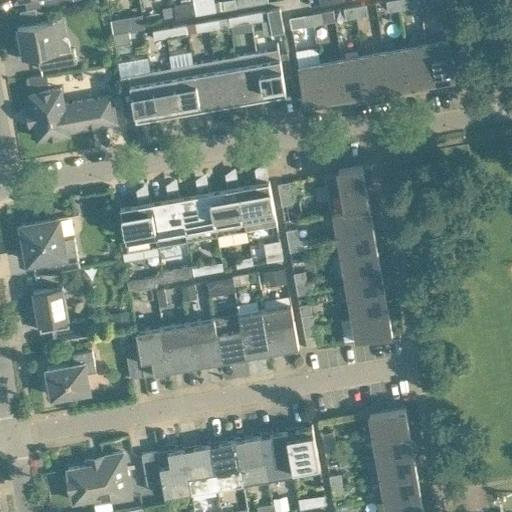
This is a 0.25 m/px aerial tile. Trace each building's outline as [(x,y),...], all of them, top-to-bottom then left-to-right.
[(196,13),(195,4),(193,0),(191,0),(174,3),(176,17),(196,13)] [(216,10),(214,0),(193,0),(196,13),(216,10)] [(236,6),(235,0),(214,0),(216,10),(236,6)] [(400,8),(398,0),(386,0),(388,10),(400,8)] [(410,7),(408,0),(398,0),(400,8),(410,7)] [(367,14),(365,3),(355,5),(357,16),(367,14)] [(357,16),(355,5),(344,7),(346,18),(357,16)] [(263,19),(262,10),(250,12),(252,21),(263,19)] [(325,22),(323,11),(312,13),(314,24),(325,22)] [(252,21),(250,12),(229,16),(230,25),(252,21)] [(314,24),(312,13),(301,14),(303,25),(314,24)] [(221,26),(219,17),(208,19),(210,28),(221,26)] [(53,19),(18,25),(23,54),(34,52),(39,54),(38,55),(38,56),(40,68),(77,61),(74,48),(71,48),(68,34),(57,37),(53,19)] [(210,28),(208,19),(186,23),(188,32),(210,28)] [(188,32),(186,23),(165,27),(167,36),(188,32)] [(167,36),(165,27),(153,29),(155,38),(167,36)] [(131,42),(129,29),(113,32),(115,45),(131,42)] [(455,74),(449,38),(427,42),(433,78),(455,74)] [(433,78),(427,42),(406,45),(412,81),(433,78)] [(412,81),(406,45),(384,49),(391,85),(412,81)] [(279,47),(257,51),(264,95),(286,91),(279,47)] [(391,85),(384,49),(363,53),(369,89),(391,85)] [(264,95),(257,51),(236,55),(244,99),(264,95)] [(369,89),(363,53),(342,57),(348,93),(369,89)] [(244,99),(236,55),(215,58),(223,102),(244,99)] [(348,93),(342,57),(320,61),(327,96),(348,93)] [(223,102),(215,58),(193,62),(201,106),(223,102)] [(327,96),(320,61),(298,64),(305,100),(327,96)] [(201,106),(193,62),(173,66),(181,110),(201,106)] [(181,110),(173,66),(150,70),(158,114),(181,110)] [(158,114),(150,70),(120,75),(122,86),(120,86),(126,120),(158,114)] [(61,87),(30,92),(33,109),(29,109),(31,122),(35,121),(38,138),(69,132),(69,129),(116,120),(112,94),(64,103),(61,87)] [(362,162),(340,166),(341,171),(352,169),(361,167),(363,167),(362,162)] [(370,203),(367,185),(363,168),(364,167),(363,167),(361,167),(352,169),(341,171),(324,174),(331,209),(370,203)] [(277,223),(269,179),(268,179),(268,184),(252,187),(252,182),(238,184),(239,189),(240,189),(247,228),(277,223)] [(291,191),(289,180),(278,182),(280,193),(291,191)] [(240,189),(239,189),(223,192),(222,187),(209,190),(209,195),(210,195),(217,234),(247,228),(240,189)] [(291,191),(280,193),(282,204),(293,202),(291,191)] [(210,195),(209,195),(193,198),(192,193),(179,195),(180,200),(181,200),(188,239),(217,234),(210,195)] [(181,200),(180,200),(164,203),(163,198),(149,200),(150,205),(151,205),(158,244),(188,239),(181,200)] [(151,205),(150,205),(134,208),(133,203),(120,205),(128,250),(158,244),(151,205)] [(373,224),(370,203),(331,209),(331,211),(334,210),(338,231),(373,224)] [(22,223),(26,247),(29,260),(42,258),(44,271),(35,272),(35,274),(80,265),(75,236),(63,239),(59,216),(22,223)] [(377,245),(373,224),(338,231),(341,252),(377,245)] [(297,227),(286,229),(288,240),(299,238),(297,227)] [(301,249),(299,238),(288,240),(290,251),(301,249)] [(205,244),(206,255),(236,252),(235,242),(205,244)] [(381,267),(377,245),(341,252),(345,273),(381,267)] [(283,258),(282,250),(266,253),(267,261),(283,258)] [(253,263),(252,255),(236,258),(237,266),(253,263)] [(194,274),(224,269),(222,261),(193,266),(194,274)] [(194,274),(193,266),(192,264),(163,269),(163,273),(165,279),(194,274)] [(385,288),(381,267),(345,273),(349,295),(385,288)] [(305,270),(294,272),(296,282),(307,280),(305,270)] [(156,281),(165,279),(163,273),(127,280),(129,289),(156,285),(156,281)] [(309,291),(307,280),(296,282),(298,293),(309,291)] [(251,296),(271,295),(270,281),(251,282),(251,296)] [(69,320),(63,285),(34,290),(41,330),(52,327),(54,339),(90,333),(87,317),(69,320)] [(388,309),(385,288),(349,295),(353,316),(388,309)] [(82,309),(102,305),(100,296),(80,300),(82,309)] [(272,350),(265,307),(258,308),(257,299),(237,303),(239,311),(246,355),(247,356),(265,353),(265,351),(272,350)] [(299,347),(291,302),(265,307),(272,350),(272,352),(291,348),(290,347),(298,345),(298,347),(299,347)] [(392,332),(388,309),(353,316),(357,338),(392,332)] [(246,355),(239,311),(213,316),(221,359),(221,361),(239,358),(239,356),(246,355)] [(312,312),(301,314),(303,325),(314,323),(312,312)] [(221,359),(213,316),(187,320),(195,364),(195,365),(214,362),(213,360),(221,359)] [(195,364),(187,320),(163,325),(169,368),(170,370),(188,366),(188,364),(195,364)] [(316,334),(314,323),(303,325),(305,336),(316,334)] [(169,368),(163,325),(136,329),(138,340),(144,374),(162,371),(162,369),(169,368)] [(144,374),(138,340),(125,343),(131,377),(144,374)] [(75,361),(47,366),(52,395),(90,388),(87,372),(96,370),(93,349),(74,352),(75,361)] [(409,427),(405,405),(370,412),(373,433),(409,427)] [(320,467),(312,422),(311,422),(311,424),(304,425),(304,423),(287,426),(295,471),(320,467)] [(295,471),(287,426),(285,427),(286,428),(278,430),(278,428),(261,431),(269,476),(295,471)] [(413,449),(409,427),(373,433),(377,455),(413,449)] [(333,430),(322,432),(324,442),(335,440),(333,430)] [(269,476),(261,431),(260,431),(260,433),(253,434),(252,433),(235,435),(243,481),(269,476)] [(243,481),(235,435),(234,436),(234,437),(227,439),(227,437),(209,440),(217,485),(243,481)] [(217,485),(209,440),(208,440),(209,442),(200,443),(201,442),(184,445),(192,490),(217,485)] [(337,452),(335,440),(324,442),(326,454),(337,452)] [(192,490),(184,445),(183,445),(183,447),(176,448),(175,446),(157,449),(163,481),(165,494),(192,490)] [(163,481),(157,449),(142,452),(147,483),(163,481)] [(417,470),(413,449),(377,455),(381,476),(417,470)] [(74,499),(94,496),(95,502),(131,495),(123,451),(103,455),(103,458),(88,461),(89,463),(68,467),(74,499)] [(421,492),(417,470),(381,476),(385,497),(421,492)] [(340,472),(329,474),(331,485),(342,483),(340,472)] [(344,494),(342,483),(331,485),(333,496),(344,494)] [(216,504),(245,503),(245,491),(216,492),(216,504)] [(424,511),(421,492),(385,497),(387,511),(424,511)] [(367,511),(365,495),(351,497),(353,511),(367,511)]
